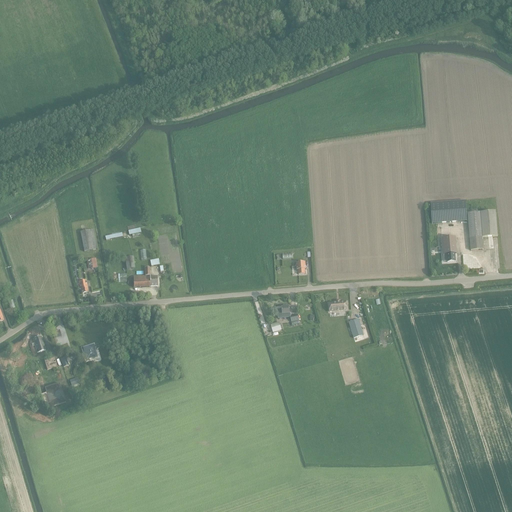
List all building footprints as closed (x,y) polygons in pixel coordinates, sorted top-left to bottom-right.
[(466,210),(465,201),(430,204),(431,212),(432,224),(434,224),(467,221),(466,210)] [(468,214),(471,250),(483,249),(480,213),(478,213),(478,210),(469,211),(469,214),(468,214)] [(480,213),(482,238),(492,237),(497,236),(497,234),(495,211),(480,213)] [(133,238),(142,236),(140,228),(128,230),(129,235),(132,235),(133,238)] [(97,249),(93,230),(89,231),(80,232),(84,252),(97,249)] [(455,237),(441,238),(442,255),(444,255),(447,254),(455,254),(456,254),(455,237)] [(447,254),(444,255),(445,257),(447,257),(447,262),(456,261),(455,254),(447,254)] [(133,257),(125,258),(127,270),(135,269),(133,257)] [(88,270),(98,268),(97,263),(96,258),(86,260),(88,270)] [(297,270),(298,270),(298,275),(305,274),(305,270),(306,269),(305,262),(296,263),(297,270)] [(133,277),(134,288),(157,287),(157,277),(150,277),(150,268),(145,268),(145,276),(133,277)] [(81,289),(82,294),(88,292),(86,281),(83,281),(78,282),(79,289),(81,289)] [(330,312),(347,310),(346,302),(329,304),(330,312)] [(290,317),(292,326),(300,324),(299,320),(297,315),(290,317)] [(358,320),(349,323),(353,338),(363,335),(358,320)] [(273,333),(282,330),(279,323),(270,326),(273,333)] [(37,352),(45,351),(43,336),(35,337),(37,352)] [(94,345),(83,348),(87,360),(97,357),(95,350),(99,349),(97,345),(94,346),(94,345)] [(47,370),(57,367),(54,357),(44,360),(47,370)] [(24,366),(19,372),(24,378),(27,375),(32,374),(33,378),(38,377),(36,372),(40,371),(37,363),(35,364),(35,362),(28,364),(28,365),(24,366)] [(77,378),(69,380),(72,386),(72,388),(74,387),(74,385),(79,384),(77,378)] [(46,393),(41,394),(45,408),(66,402),(61,383),(45,387),(46,393)]
